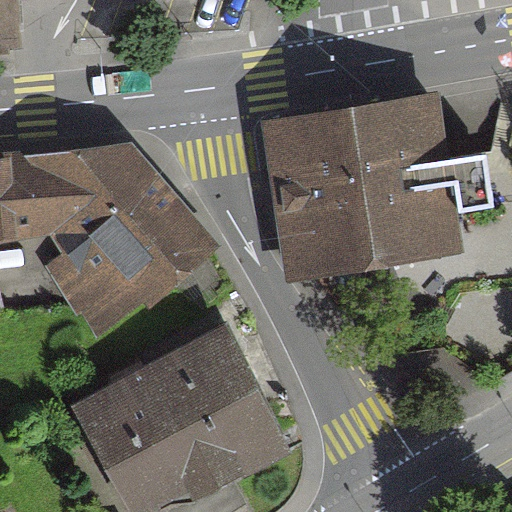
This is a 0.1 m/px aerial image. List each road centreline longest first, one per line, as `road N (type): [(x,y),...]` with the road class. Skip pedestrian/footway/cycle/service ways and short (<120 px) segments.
road 1 (unclassified): [(188,93),(238,228),(294,329),(406,490)]
road 2 (primary): [(0,109),(188,93)]
road 3 (primary): [(188,93),(350,67)]
road 4 (primary): [(350,67),(511,40)]
road 5 (tertiary): [(406,490),(511,429)]
